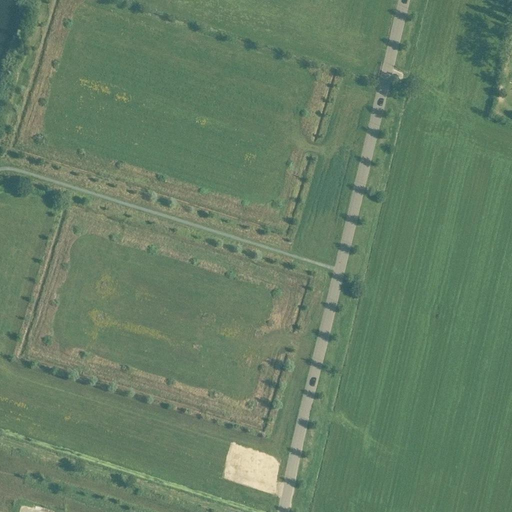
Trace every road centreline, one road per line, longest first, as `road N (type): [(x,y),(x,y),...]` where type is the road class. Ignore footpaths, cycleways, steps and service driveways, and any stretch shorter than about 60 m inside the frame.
road 1 (residential): [(111,14),(84,100),(235,144),(244,157),(357,194)]
road 2 (residential): [(314,367),(198,338),(98,300)]
road 3 (residential): [(357,194),(404,0)]
road 4 (residential): [(314,367),(357,194)]
road 5 (residential): [(282,511),(314,367)]
